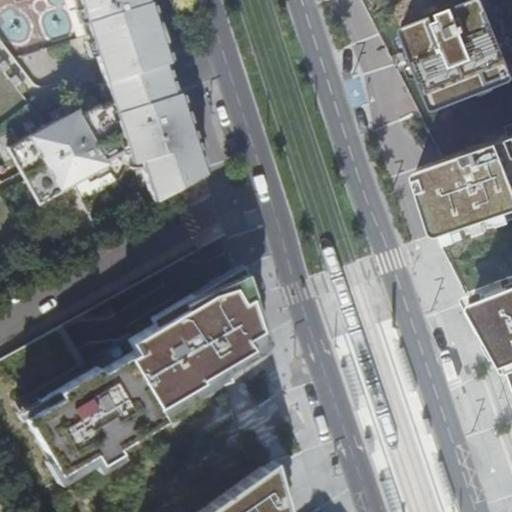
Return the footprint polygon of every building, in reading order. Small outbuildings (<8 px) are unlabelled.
[(77,0),(89,35),(103,77),(110,99),(98,106),(96,102),(77,113),(75,108),(44,126),(7,147),(38,202),(107,162),(105,158),(116,152),(135,156),(151,199),(204,169),(178,88),(173,90),(163,59),(168,57),(154,14),(149,0),(77,0)] [(511,64),(486,0),(468,0),(403,25),(436,109),(511,79),(511,64)] [(459,227),(511,210),(511,131),(416,161),(438,231),(459,225),(459,227)] [(238,273),(109,344),(113,351),(46,389),(49,396),(23,411),(48,453),(53,451),(59,465),(91,447),(97,458),(116,448),(113,442),(161,416),(153,402),(260,341),(238,273)] [(511,284),(477,297),(473,299),(472,301),(472,303),(506,361),(511,376),(511,284)] [(285,511),(271,460),(193,511),(285,511)]
